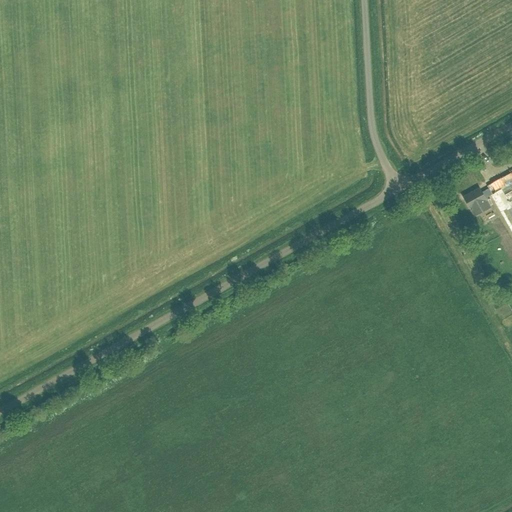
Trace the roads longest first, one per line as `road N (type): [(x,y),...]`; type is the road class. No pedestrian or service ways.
road 1 (unclassified): [(0,410),(399,188)]
road 2 (unclassified): [(399,188),(366,116),(360,0)]
road 3 (unclassified): [(399,188),(511,123)]
